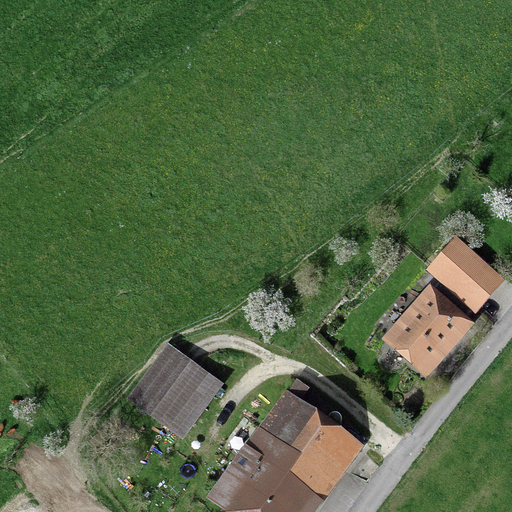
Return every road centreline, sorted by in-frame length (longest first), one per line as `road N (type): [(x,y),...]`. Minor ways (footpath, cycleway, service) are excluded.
road 1 (residential): [(360,511),(511,325)]
road 2 (track): [(400,457),(334,391),(275,366),(234,405)]
